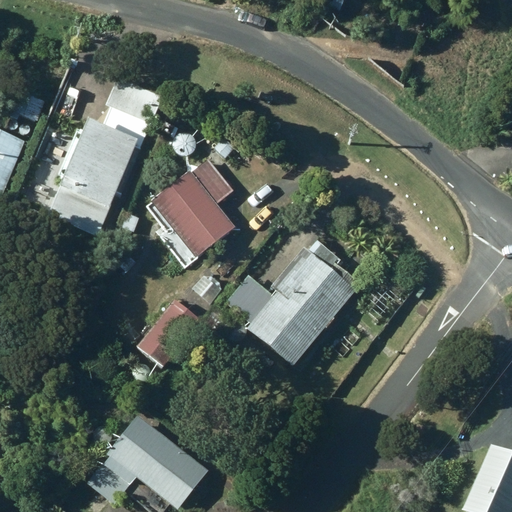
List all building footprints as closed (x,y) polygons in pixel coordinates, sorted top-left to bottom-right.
[(85,120),(54,192),(59,195),(50,217),(95,237),(133,148),(141,152),(163,99),(116,79),(104,107),(110,110),(103,128),(85,120)] [(11,110),(37,122),(47,103),(21,91),(11,110)] [(0,132),(0,199),(24,141),(0,132)] [(215,147),(227,157),(237,146),(224,136),(215,147)] [(161,236),(184,267),(237,227),(218,201),(233,190),(210,159),(193,172),(191,170),(150,202),(151,204),(147,207),(166,232),(161,236)] [(250,328),(295,364),(362,281),(350,272),(347,275),(333,264),(339,257),(323,243),(314,254),(305,246),(274,285),(279,289),(274,295),(259,283),(249,275),(226,302),(253,324),(250,328)] [(115,261),(127,271),(137,260),(125,250),(115,261)] [(205,275),(194,288),(211,302),(222,288),(205,275)] [(176,298),(138,344),(163,365),(201,319),(176,298)] [(104,461),(88,482),(116,504),(122,495),(129,501),(133,496),(152,511),(162,511),(171,502),(179,509),(209,470),(139,414),(108,453),(110,455),(105,462),(104,461)] [(486,443),(457,508),(466,511),(509,511),(511,507),(511,454),(508,452),(486,443)]
